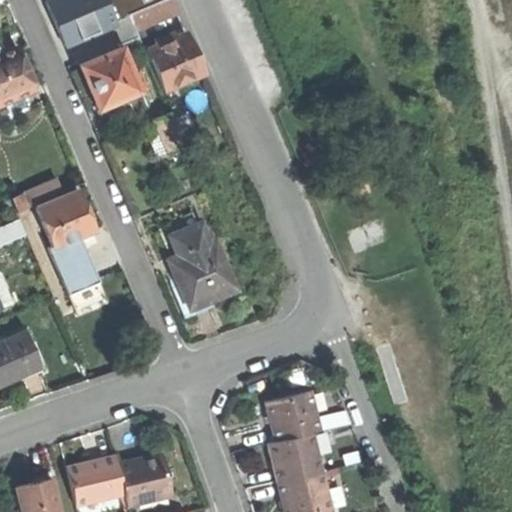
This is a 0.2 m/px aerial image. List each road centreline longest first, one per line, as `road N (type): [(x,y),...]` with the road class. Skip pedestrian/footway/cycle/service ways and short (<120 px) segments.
road 1 (residential): [(179,373),(22,0)]
road 2 (residential): [(321,309),(319,277),(203,0)]
road 3 (residential): [(406,511),(321,309)]
road 4 (residential): [(0,435),(179,373)]
road 5 (residential): [(179,373),(300,331),(321,309)]
road 6 (residential): [(179,373),(233,511)]
